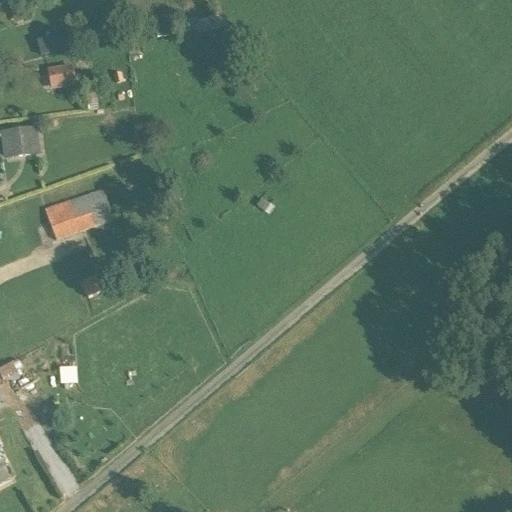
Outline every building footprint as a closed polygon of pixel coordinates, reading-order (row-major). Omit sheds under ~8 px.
[(40,52),(67,51),(66,36),(39,38),(40,52)] [(75,65),(50,67),(52,89),(77,87),(75,65)] [(40,131),(6,135),(9,161),(43,157),(40,131)] [(103,193),(45,214),(56,243),(112,222),(103,193)] [(102,275),(81,287),(88,301),(109,290),(102,275)] [(4,467),(0,469),(0,489),(12,483),(4,467)]
